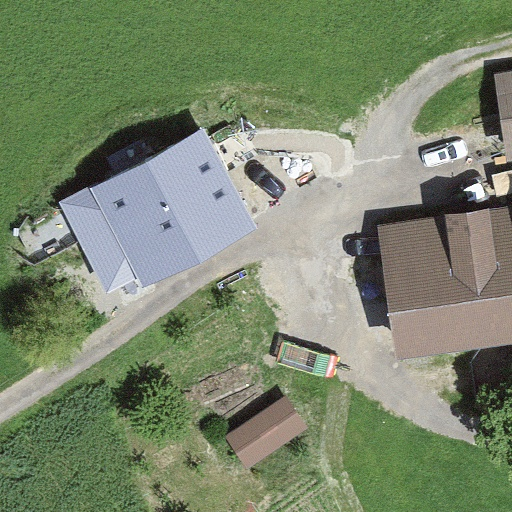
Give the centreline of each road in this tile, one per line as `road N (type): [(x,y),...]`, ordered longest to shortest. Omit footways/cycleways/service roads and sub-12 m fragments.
road 1 (track): [(0,407),(143,310),(245,255),(306,239),(374,375),(489,425),(511,427)]
road 2 (unknown): [(314,254),(369,230),(511,213)]
